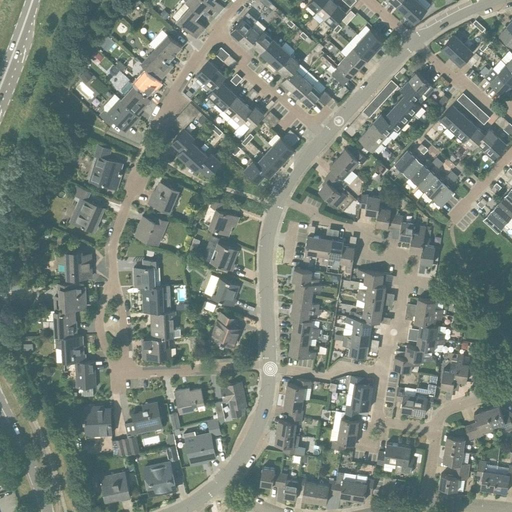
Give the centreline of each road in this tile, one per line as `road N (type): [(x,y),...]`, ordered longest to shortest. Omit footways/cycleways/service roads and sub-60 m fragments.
road 1 (residential): [(269,366),(136,370),(126,362),(117,339),(113,235),(134,167)]
road 2 (residential): [(279,198),(266,249),(269,366)]
road 3 (residential): [(403,282),(402,259),(385,241),(279,198)]
road 4 (residential): [(323,138),(242,68),(239,52),(216,30)]
road 5 (residential): [(218,485),(253,437),(269,366)]
road 6 (residential): [(413,42),(323,138)]
road 7 (residential): [(147,136),(216,30)]
